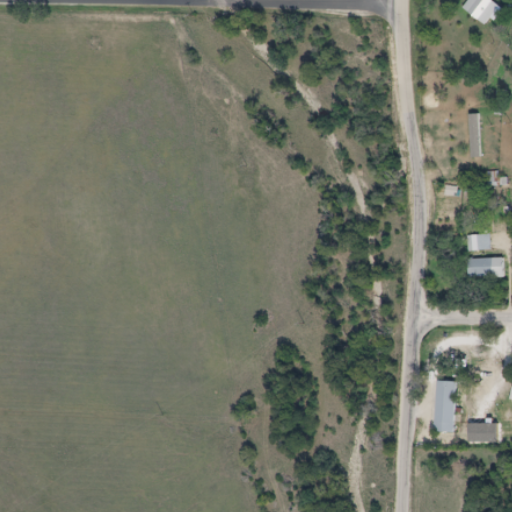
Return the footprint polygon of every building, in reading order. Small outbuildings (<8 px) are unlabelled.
[(471,0),(464,9),(485,26),(500,8),(489,0),(471,0)] [(481,116),(471,116),(471,158),(481,158),(481,116)] [(470,252),(491,252),(491,237),(470,237),(470,252)] [(469,260),(469,279),(505,279),(505,260),(469,260)] [(476,346),(476,338),(447,338),(447,346),(476,346)] [(457,383),(438,382),(435,433),(455,434),(457,383)]
